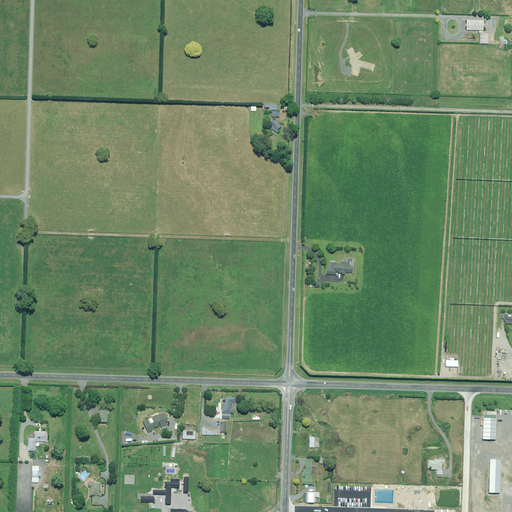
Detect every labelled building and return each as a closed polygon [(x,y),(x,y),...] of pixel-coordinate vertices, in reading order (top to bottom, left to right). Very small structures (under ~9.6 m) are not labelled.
[(484,20),(467,19),(467,30),(484,30),(484,20)] [(279,122),(275,117),(274,118),(275,119),(273,121),(272,120),(271,121),(272,122),(269,125),(277,133),(280,130),(279,129),(281,127),(282,128),(284,127),(283,126),(283,125),(280,122),(279,122)] [(336,264),(336,263),(331,262),(331,268),(327,268),(327,274),(336,275),(336,272),(340,272),(340,273),(343,273),(343,274),(346,274),(346,272),(353,273),(353,266),(350,266),(350,262),(344,261),(344,264),(336,264)] [(505,314),(505,315),(502,315),(502,318),(504,319),(504,321),(506,321),(506,324),(511,324),(511,316),(511,317),(511,315),(505,314)] [(236,397),(226,397),(225,403),(224,403),(223,408),(222,408),(222,413),(221,413),(221,416),(228,416),(229,413),(234,413),(234,402),(236,402),(236,397)] [(167,422),(168,422),(167,419),(166,419),(163,414),(152,418),(154,422),(150,423),(149,419),(144,421),(148,432),(155,430),(155,428),(161,426),(161,427),(168,425),(167,422)] [(496,418),(483,418),(482,438),(495,439),(496,418)] [(47,432),(35,431),(35,438),(29,438),(29,451),(36,451),(36,442),(47,442),(47,432)] [(196,431),(184,431),(183,439),(196,439),(196,431)] [(312,459),(306,459),(306,464),(305,464),(305,467),(306,467),(306,470),(304,470),(304,477),(306,477),(306,479),(303,479),(303,484),(312,484),(312,459)] [(445,460),(435,459),(435,460),(429,460),(428,467),(432,468),(432,469),(438,470),(438,477),(443,477),(443,469),(444,469),(445,460)] [(500,459),(490,459),(488,492),(499,493),(500,459)] [(41,476),(41,467),(39,467),(39,466),(33,466),(32,482),(39,482),(39,475),(41,476)] [(91,487),(91,495),(93,495),(93,505),(101,506),(102,482),(89,481),(89,487),(91,487)] [(354,491),(354,487),(344,487),(344,491),(341,490),(341,501),(357,501),(358,496),(358,491),(354,491)]
